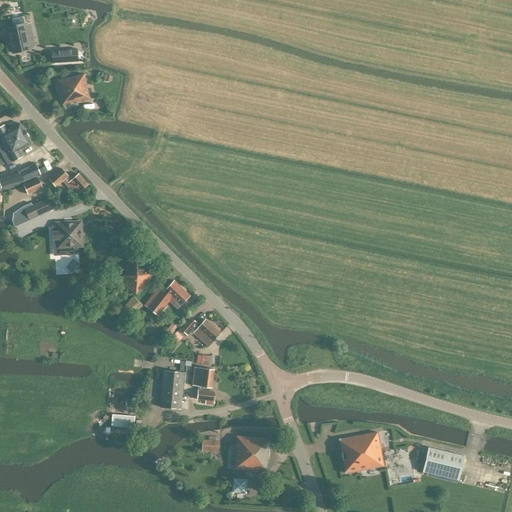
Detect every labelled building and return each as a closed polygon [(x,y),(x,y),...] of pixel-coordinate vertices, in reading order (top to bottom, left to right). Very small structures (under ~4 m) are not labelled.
[(9,29),(14,54),(32,51),(26,25),(25,25),(24,18),(13,20),(14,27),(9,29)] [(54,55),(55,64),(79,63),(78,50),(66,51),(66,54),(54,55)] [(88,86),(86,77),(85,75),(60,81),(66,106),(91,100),(88,86)] [(0,139),(2,143),(23,130),(22,127),(21,128),(16,120),(4,128),(1,122),(0,122),(0,139)] [(10,166),(16,163),(24,158),(21,153),(21,152),(33,146),(29,138),(30,138),(28,135),(1,150),(7,160),(8,162),(10,166)] [(63,169),(50,181),(57,188),(64,182),(77,197),(89,185),(80,175),(73,181),(63,169)] [(4,192),(9,191),(26,186),(40,181),(38,172),(23,175),(1,181),(4,192)] [(40,181),(27,187),(25,188),(30,198),(45,191),(40,181)] [(38,217),(57,209),(51,198),(33,206),(38,217)] [(77,255),(77,248),(84,247),(82,222),(57,224),(57,229),(54,230),(55,256),(77,255)] [(137,295),(157,274),(137,256),(118,277),(137,295)] [(106,286),(111,277),(107,274),(101,283),(106,286)] [(167,291),(162,286),(146,306),(159,317),(170,302),(179,310),(191,297),(176,281),(167,291)] [(124,309),(129,314),(133,318),(144,306),(135,298),(124,309)] [(192,318),(181,330),(178,333),(184,338),(187,335),(189,337),(191,334),(193,337),(195,337),(199,332),(197,327),(199,325),(192,318)] [(170,340),(179,328),(174,324),(164,336),(170,340)] [(207,324),(199,332),(195,337),(210,350),(221,337),(207,324)] [(204,357),(203,366),(213,368),(213,358),(204,357)] [(217,406),(218,393),(206,392),(207,387),(215,388),(217,371),(197,370),(196,388),(201,389),(199,402),(208,403),(208,405),(217,406)] [(162,406),(164,406),(181,408),(186,374),(167,372),(162,406)] [(347,475),(385,468),(378,433),(341,440),(347,475)] [(267,472),(270,440),(237,437),(236,456),(230,455),(229,469),(267,472)] [(204,441),(203,452),(220,453),(220,441),(204,441)] [(430,449),(424,473),(460,481),(466,457),(430,449)] [(412,468),(401,472),(402,477),(414,473),(412,468)] [(484,476),(478,475),(477,480),(490,483),(491,477),(495,478),(497,473),(486,471),(484,476)]
